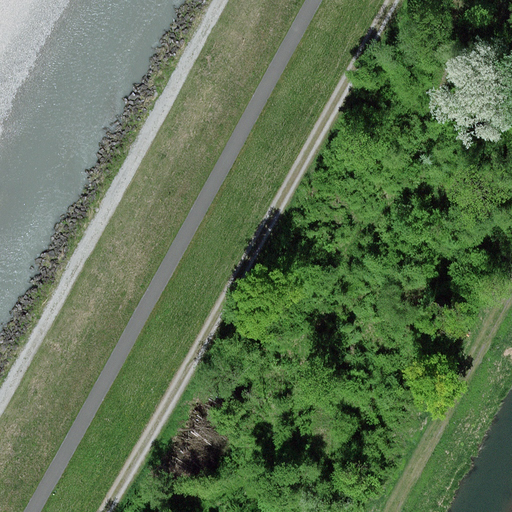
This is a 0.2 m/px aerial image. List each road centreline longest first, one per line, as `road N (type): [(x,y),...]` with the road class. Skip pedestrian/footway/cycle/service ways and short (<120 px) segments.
road 1 (track): [(403,0),(110,511)]
road 2 (track): [(29,511),(309,0)]
road 3 (track): [(226,0),(0,410)]
